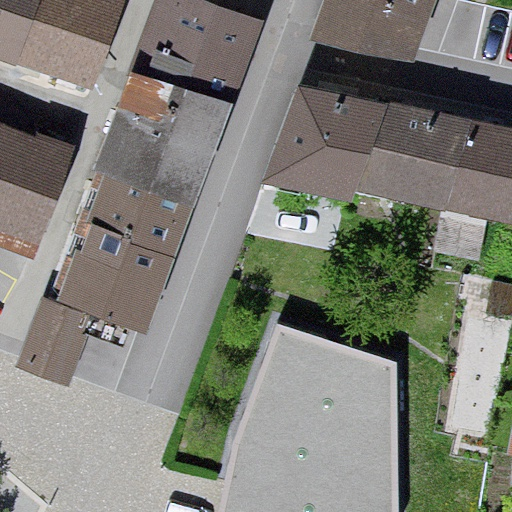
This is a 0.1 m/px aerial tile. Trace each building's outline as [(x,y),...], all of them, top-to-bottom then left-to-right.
[(0,0),(0,53),(15,58),(36,0),(0,0)] [(36,0),(15,58),(95,84),(123,0),(36,0)] [(263,13),(224,0),(153,0),(130,62),(232,96),(263,13)] [(320,0),(309,30),(414,54),(433,0),(320,0)] [(194,197),(232,96),(130,62),(91,161),(106,166),(194,197)] [(355,183),(386,95),(297,76),(264,177),(350,201),(351,193),(355,183)] [(448,203),(473,112),(386,95),(355,183),(448,203)] [(511,120),(473,112),(448,203),(511,218),(511,120)] [(0,241),(34,254),(75,143),(0,117),(0,241)] [(148,325),(194,197),(106,166),(59,293),(148,325)] [(487,216),(441,207),(434,250),(481,258),(487,216)] [(96,312),(44,291),(17,363),(70,382),(96,312)] [(234,433),(219,511),(393,511),(389,360),(273,320),(234,433)]
